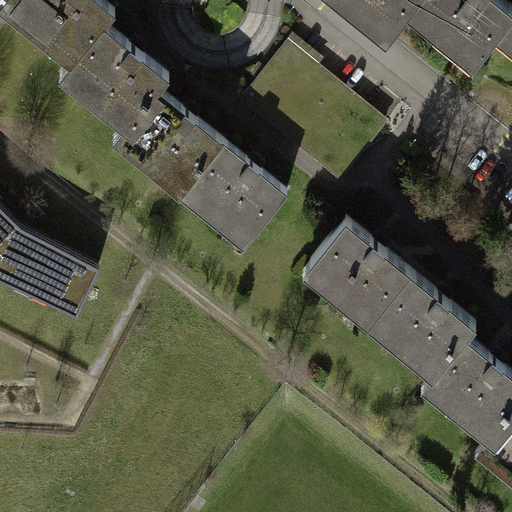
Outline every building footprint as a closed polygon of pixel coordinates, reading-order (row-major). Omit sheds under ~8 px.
[(0,0),(0,11),(9,0),(0,0)] [(101,17),(111,4),(106,0),(9,0),(22,10),(19,14),(58,46),(61,42),(73,51),(101,17)] [(409,0),(348,0),(385,29),(409,0)] [(474,50),(511,4),(506,0),(409,0),(420,9),(418,12),(459,45),(462,40),(474,50)] [(511,2),(511,4),(496,23),(507,33),(504,37),(511,43),(511,2)] [(155,82),(166,69),(101,17),(73,51),(63,63),(74,73),(71,77),(112,109),(115,105),(128,116),(155,82)] [(383,120),(282,39),(239,92),(340,173),(383,120)] [(182,181),(220,133),(155,82),(128,116),(116,129),(129,139),(126,143),(167,175),(170,172),(182,181)] [(248,234),(286,186),(220,133),(182,181),(194,190),(190,194),(231,227),(234,223),(248,234)] [(0,276),(73,310),(96,263),(18,222),(0,204),(0,276)] [(371,312),(409,265),(343,211),(305,258),(317,268),(313,272),(354,305),(357,300),(371,312)] [(462,329),(473,316),(409,265),(371,312),(383,321),(379,325),(420,358),(423,354),(434,363),(462,329)] [(511,397),(511,369),(462,329),(434,363),(424,374),(437,385),(434,389),(473,422),(477,418),(488,427),(511,397)] [(511,397),(488,427),(479,439),(491,449),(488,453),(511,473),(511,397)]
